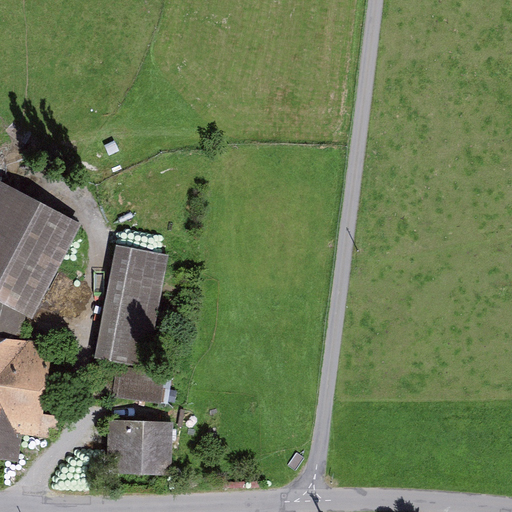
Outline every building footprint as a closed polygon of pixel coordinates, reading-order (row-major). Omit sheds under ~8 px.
[(0,197),(0,460),(6,461),(9,440),(59,444),(61,419),(43,419),(50,346),(26,344),(28,323),(76,226),(4,190),(0,197)] [(122,372),(148,375),(166,264),(115,257),(98,370),(122,372)] [(95,398),(119,400),(122,372),(98,370),(95,398)] [(148,375),(122,372),(119,400),(164,404),(166,376),(148,375)] [(171,427),(109,425),(108,473),(169,475),(171,427)]
